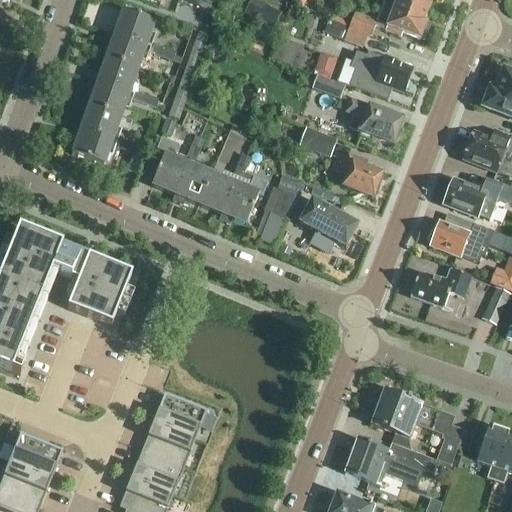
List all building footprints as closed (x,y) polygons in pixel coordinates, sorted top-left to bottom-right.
[(195,0),(193,5),(201,9),(205,0),(195,0)] [(205,0),(201,9),(208,13),(213,4),(205,0)] [(397,0),(396,5),(426,17),(432,0),(397,0)] [(282,16),(253,1),(246,16),(274,31),(282,16)] [(348,31),(368,38),(371,39),(375,29),(385,33),(385,34),(401,40),(402,36),(419,43),(420,41),(424,43),(429,29),(425,27),(426,26),(423,25),(426,17),(396,5),(395,7),(385,3),(377,24),(354,16),(348,31)] [(213,4),(208,13),(216,18),(221,8),(213,4)] [(110,48),(104,66),(135,78),(154,25),(122,13),(114,38),(107,37),(105,44),(110,48)] [(368,38),(348,31),(328,23),(323,37),(363,52),(368,38)] [(198,35),(195,45),(205,48),(208,38),(198,35)] [(195,45),(191,55),(201,59),(205,48),(195,45)] [(149,57),(159,60),(163,51),(153,47),(149,57)] [(163,51),(159,60),(180,68),(183,58),(163,51)] [(191,55),(187,65),(197,69),(201,59),(191,55)] [(397,63),(385,58),(384,61),(368,55),(367,59),(356,55),(352,65),(346,63),(338,85),(387,103),(392,92),(404,97),(413,72),(396,66),(397,63)] [(330,81),(337,62),(321,56),(314,75),(330,81)] [(187,65),(184,76),(194,79),(197,69),(187,65)] [(135,78),(104,66),(97,85),(91,84),(88,92),(93,95),(80,132),(74,132),(71,139),(77,143),(72,157),(110,171),(117,151),(119,146),(112,144),(117,131),(129,135),(132,125),(120,121),(135,78)] [(492,86),(490,92),(511,100),(511,76),(503,73),(498,88),(492,86)] [(184,76),(180,86),(190,89),(194,79),(184,76)] [(312,93),(340,103),(345,88),(317,78),(312,93)] [(180,86),(177,94),(187,98),(190,89),(180,86)] [(511,100),(490,92),(488,95),(485,97),(483,103),(484,106),(483,110),(511,120),(511,100)] [(132,104),(143,108),(147,98),(136,94),(132,104)] [(177,94),(174,102),(184,106),(187,98),(177,94)] [(147,98),(143,108),(155,112),(158,102),(147,98)] [(174,102),(172,111),(181,114),(184,106),(174,102)] [(353,118),(348,131),(361,136),(360,139),(373,144),(374,141),(393,148),(403,122),(351,103),(346,115),(353,118)] [(181,114),(172,111),(169,119),(178,122),(181,114)] [(171,139),(176,126),(165,122),(160,136),(171,139)] [(299,150),(330,161),(337,143),(306,131),(299,150)] [(511,139),(500,135),(496,144),(473,136),(469,147),(467,146),(462,157),(465,158),(463,163),(497,176),(502,164),(511,168),(511,139)] [(186,161),(195,165),(205,143),(195,139),(186,161)] [(121,142),(119,146),(117,151),(128,155),(131,145),(121,142)] [(246,172),(237,168),(232,180),(224,176),(222,181),(173,161),(178,148),(162,142),(156,155),(164,159),(152,189),(175,198),(173,204),(182,208),(185,202),(222,218),(219,223),(229,227),(231,222),(246,228),(258,197),(262,199),(267,186),(244,176),(246,172)] [(141,149),(131,145),(128,155),(138,159),(141,149)] [(241,157),(237,168),(246,172),(250,161),(241,157)] [(343,190),(372,201),(382,177),(364,170),(366,166),(353,162),(352,165),(338,160),(334,172),(347,177),(343,190)] [(472,227),(472,228),(493,236),(497,226),(478,219),(482,208),(493,212),(497,203),(506,206),(511,192),(488,182),(484,192),(473,188),(472,191),(452,183),(443,207),(477,220),(475,228),(472,227)] [(285,194),(299,200),(303,190),(289,183),(285,194)] [(272,219),(285,224),(295,199),(282,194),(272,219)] [(299,226),(345,251),(358,228),(311,202),(299,226)] [(493,236),(472,228),(468,238),(438,227),(435,235),(433,234),(429,244),(431,245),(430,248),(449,255),(448,257),(456,260),(457,258),(461,259),(463,252),(484,260),(493,236)] [(18,234),(0,278),(0,372),(19,381),(22,372),(15,369),(52,276),(77,286),(67,314),(110,331),(131,279),(18,234)] [(500,255),(511,258),(511,243),(505,241),(500,255)] [(288,259),(291,252),(282,248),(279,255),(288,259)] [(511,295),(511,277),(495,271),(489,287),(511,295)] [(410,300),(443,312),(449,296),(463,302),(471,280),(450,272),(446,284),(439,281),(438,283),(419,276),(415,286),(412,288),(410,294),(411,296),(410,300)] [(482,322),(495,328),(509,297),(496,291),(482,322)] [(450,429),(453,420),(421,409),(422,407),(410,403),(410,402),(407,400),(406,403),(384,394),(371,428),(393,436),(393,437),(395,438),(391,447),(405,453),(414,428),(443,438),(441,442),(444,443),(436,465),(447,469),(448,468),(450,469),(463,434),(450,429)] [(195,444),(206,415),(164,398),(153,427),(195,444)] [(184,471),(195,444),(153,427),(142,454),(184,471)] [(492,430),(488,429),(476,466),(490,471),(486,482),(495,485),(511,437),(507,436),(492,431),(492,430)] [(51,483),(62,454),(20,437),(9,466),(51,483)] [(511,437),(495,485),(503,488),(507,477),(511,478),(511,437)] [(405,453),(391,447),(388,455),(357,443),(344,477),(380,490),(384,478),(418,490),(424,474),(432,477),(436,465),(405,453)] [(173,499),(184,471),(142,454),(130,482),(173,499)] [(432,477),(430,481),(441,485),(447,469),(436,465),(432,477)] [(0,494),(40,511),(51,483),(9,466),(0,487),(0,494)] [(126,511),(167,511),(173,499),(130,482),(119,509),(126,511)] [(0,511),(39,511),(40,511),(0,494),(0,511)] [(380,511),(374,509),(356,502),(355,505),(337,498),(336,500),(334,499),(330,504),(330,510),(332,511),(331,511),(380,511)]
